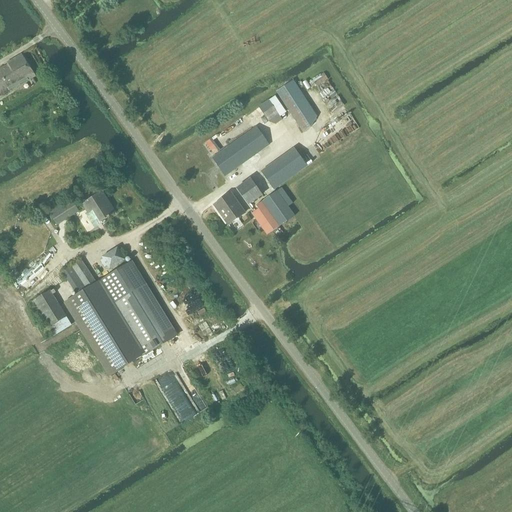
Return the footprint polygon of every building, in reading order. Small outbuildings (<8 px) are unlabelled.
[(8,65),(0,69),(0,96),(34,77),(22,55),(7,63),(8,65)] [(284,87),(276,92),(303,133),(311,128),(284,87)] [(269,146),(256,128),(212,159),(225,177),(269,146)] [(294,149),(262,172),(275,190),(307,167),(294,149)] [(251,180),(239,189),(249,203),(261,195),(251,180)] [(292,205),(281,189),(263,202),(264,204),(279,227),(280,227),(294,217),(288,208),(292,205)] [(103,192),(82,204),(88,214),(93,211),(100,223),(107,218),(108,219),(109,218),(109,217),(116,213),(103,192)] [(214,205),(228,225),(246,213),(232,193),(214,205)] [(78,212),(70,199),(49,212),(57,225),(78,212)] [(279,227),(264,204),(259,207),(260,210),(254,214),(268,234),(279,227)] [(124,260),(117,248),(101,258),(109,270),(124,260)] [(80,260),(62,273),(77,295),(95,283),(80,260)] [(104,285),(102,281),(67,303),(112,375),(151,351),(148,346),(164,336),(136,291),(129,295),(125,290),(126,290),(118,276),(104,285)] [(50,291),(32,302),(53,336),(70,325),(50,291)]
